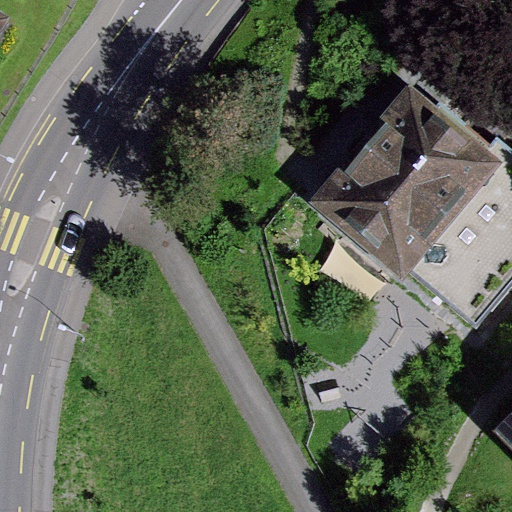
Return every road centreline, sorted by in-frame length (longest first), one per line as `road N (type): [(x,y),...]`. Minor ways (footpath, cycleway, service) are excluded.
road 1 (residential): [(320,511),(284,437),(163,260),(71,161)]
road 2 (secondary): [(71,161),(31,240),(0,367)]
road 3 (secondary): [(180,0),(71,161)]
